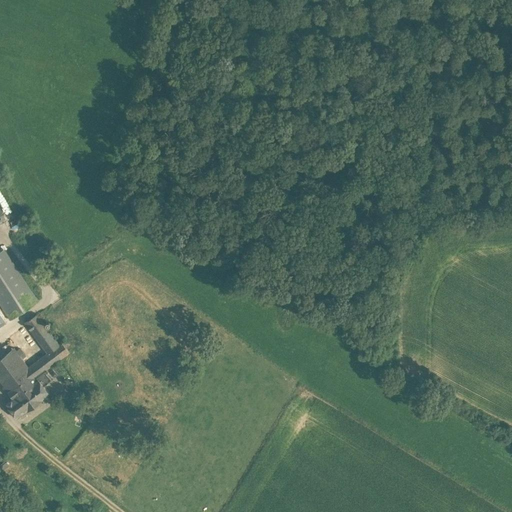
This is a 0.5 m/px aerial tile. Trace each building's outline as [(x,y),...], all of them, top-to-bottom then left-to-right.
[(4,249),(0,251),(0,301),(3,306),(11,318),(38,301),(4,249)] [(59,344),(37,313),(25,321),(48,353),(59,344)] [(48,353),(28,367),(33,373),(36,377),(70,352),(62,342),(59,344),(48,353)] [(14,347),(0,357),(0,379),(9,391),(33,373),(28,367),(14,347)] [(33,373),(9,391),(14,398),(6,404),(16,417),(27,409),(28,410),(42,399),(42,398),(49,392),(39,379),(38,379),(36,377),(33,373)]
